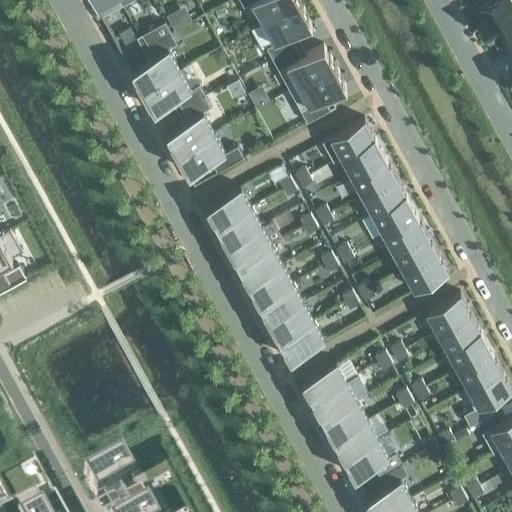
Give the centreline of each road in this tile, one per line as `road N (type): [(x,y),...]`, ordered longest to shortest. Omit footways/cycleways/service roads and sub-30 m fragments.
road 1 (residential): [(57,0),(338,511)]
road 2 (residential): [(331,0),(511,326)]
road 3 (residential): [(511,144),(432,0)]
road 4 (residential): [(78,511),(0,369)]
